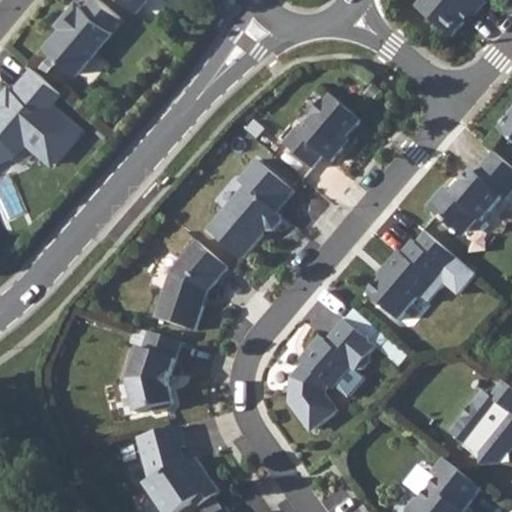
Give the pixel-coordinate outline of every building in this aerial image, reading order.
[(122,17),(102,0),(90,0),(85,7),(79,1),(77,2),(75,4),(73,6),(71,8),(70,10),(69,12),(69,27),(63,28),(47,46),(80,74),(115,32),(112,29),(122,17)] [(125,0),(140,12),(149,0),(125,0)] [(488,2),(485,0),(422,0),(417,7),(452,37),(465,22),(462,19),(469,10),(475,15),(488,2)] [(65,92),(34,67),(15,90),(11,87),(0,99),(0,108),(2,111),(0,112),(0,161),(20,152),(29,141),(56,164),(85,129),(55,104),(65,92)] [(298,131),(287,144),(316,168),(326,156),(334,163),(346,149),(342,146),(350,137),(364,121),(333,95),(330,100),(328,98),(312,117),(314,119),(301,133),(298,131)] [(511,117),(501,130),(511,139),(511,117)] [(511,193),(511,165),(496,152),(478,173),(475,171),(464,183),(455,195),(447,188),(435,202),(436,212),(459,233),(470,232),(480,219),(483,221),(504,197),(507,200),(511,193)] [(296,191),(259,159),(240,181),(246,186),(209,230),(244,260),(266,235),(262,232),(265,229),(269,231),(275,231),(283,223),(282,215),(278,212),(296,191)] [(450,270),(415,240),(404,253),(400,251),(387,267),(390,269),(383,277),(369,294),(401,321),(419,299),(425,299),(450,270)] [(231,268),(198,241),(172,271),(157,318),(197,331),(205,306),(202,305),(205,295),(208,297),(210,292),(231,268)] [(308,417),(317,430),(337,415),(328,403),(332,400),(327,394),(327,392),(332,387),(338,387),(354,368),(359,372),(359,370),(366,370),(372,362),(371,356),(379,348),(347,320),(328,342),(322,337),(309,353),(313,356),(293,379),(292,403),(304,420),(308,417)] [(182,342),(150,332),(145,349),(141,347),(131,380),(140,413),(153,409),(158,412),(172,408),(175,403),(176,403),(172,388),(173,373),(182,342)] [(511,386),(505,382),(493,397),(485,390),(452,432),(472,449),(481,448),(483,466),(511,462),(511,386)] [(181,426),(140,438),(152,481),(147,483),(167,511),(182,511),(198,501),(201,507),(222,493),(198,459),(187,464),(182,457),(185,455),(183,449),(187,447),(181,426)] [(465,511),(484,488),(445,458),(433,473),(439,478),(423,498),(417,499),(408,511),(465,511)]
